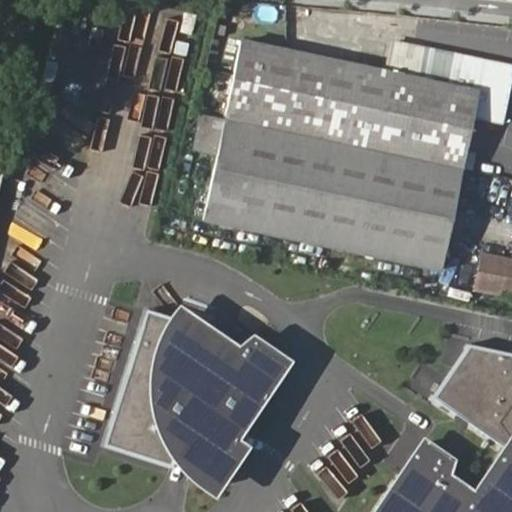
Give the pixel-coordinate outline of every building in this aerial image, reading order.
[(16,17),(0,14),(0,16),(0,43),(11,45),(16,17)] [(355,65),(303,54),(237,40),(220,119),(199,115),(192,150),(213,154),(200,219),(434,265),(468,114),(497,120),(509,66),(420,48),(419,53),(413,78),(355,65)] [(511,258),(480,252),(472,287),(511,295),(511,258)] [(212,330),(145,309),(102,445),(171,467),(179,444),(200,451),(195,470),(217,484),(242,446),(231,439),(280,364),(247,342),(234,351),(208,343),(212,330)] [(511,511),(511,352),(466,343),(430,397),(508,450),(476,498),(446,478),(447,459),(425,444),(377,511),(511,511)]
